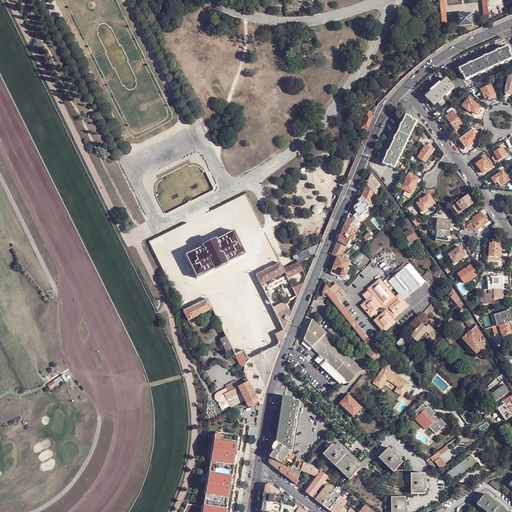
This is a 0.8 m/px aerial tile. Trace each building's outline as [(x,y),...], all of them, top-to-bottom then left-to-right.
[(480,13),(450,16),(450,18),(451,21),(453,23),(456,25),(459,26),(473,24),(475,23),(478,22),(480,19),(480,16),(480,13)] [(459,68),(461,73),(462,74),(465,80),(490,69),(489,68),(493,66),(493,67),(511,58),(511,48),(510,49),(508,46),(500,50),(499,49),(496,50),(497,51),(487,56),(487,55),(484,56),(484,57),(471,63),(471,62),(468,63),(468,64),(459,68)] [(461,76),(459,77),(450,83),(451,83),(451,84),(454,88),(454,89),(460,95),(467,90),(468,89),(462,76),(462,77),(461,76)] [(450,92),(454,89),(454,88),(451,84),(451,83),(450,83),(447,79),(441,83),(440,83),(431,91),(425,96),(429,101),(429,100),(433,106),(438,102),(436,101),(439,99),(440,100),(448,93),(447,92),(449,90),(450,92)] [(492,93),(494,92),(490,84),(480,90),(485,99),(487,97),(489,100),(494,98),(494,97),(494,96),(493,96),(492,93)] [(462,105),(468,111),(469,110),(470,109),(475,113),(480,107),(469,97),(462,105)] [(445,116),(449,121),(456,130),(463,124),(461,121),(453,110),(454,109),(452,106),(446,110),(448,113),(445,116)] [(363,126),(369,129),(374,117),(368,115),(366,118),(365,123),(363,126)] [(389,152),(387,155),(383,164),(388,166),(389,165),(394,168),(417,122),(411,119),(411,118),(406,115),(402,124),(400,127),(396,136),(394,140),(389,152)] [(460,139),(465,146),(467,145),(468,146),(480,138),(473,130),(475,128),(474,128),(460,139)] [(313,163),(325,156),(328,159),(330,157),(325,148),(326,143),(323,138),(323,137),(305,148),(306,149),(306,150),(313,163)] [(426,147),(424,146),(417,157),(425,162),(430,155),(431,153),(430,152),(429,152),(430,152),(432,149),(430,147),(427,146),(426,147)] [(502,147),(493,152),(495,155),(492,157),(495,162),(498,160),(507,155),(502,147)] [(484,157),(477,163),(483,172),(491,166),(485,157),(484,157)] [(501,182),(502,184),(503,185),(510,180),(503,170),(492,178),(495,183),(497,181),(499,180),(501,182)] [(372,173),(367,183),(375,193),(380,183),(372,173)] [(404,190),(410,192),(417,178),(412,176),(409,175),(407,174),(401,188),(404,190)] [(375,193),(367,183),(362,195),(370,205),(375,193)] [(422,212),(427,208),(435,202),(428,194),(426,195),(419,200),(415,203),(422,212)] [(370,205),(362,195),(358,199),(359,201),(355,205),(354,207),(354,209),(356,210),(357,212),(354,215),(358,220),(360,221),(363,218),(361,216),(368,209),(367,207),(370,205)] [(466,205),(467,207),(473,202),(468,195),(455,204),(456,207),(458,205),(461,209),(466,205)] [(428,209),(427,208),(422,212),(415,203),(414,204),(422,214),(428,209)] [(322,211),(318,206),(314,207),(312,212),(315,216),(320,215),(322,211)] [(469,224),(473,229),(475,227),(479,233),(483,230),(481,226),(488,221),(481,211),(475,215),(477,218),(469,224)] [(354,215),(349,213),(346,221),(353,228),(358,220),(354,215)] [(418,216),(411,220),(415,226),(421,222),(418,216)] [(435,229),(449,231),(451,220),(436,218),(435,229)] [(353,228),(346,221),(342,230),(351,236),(354,239),(356,234),(353,232),(354,229),(353,228)] [(423,246),(411,228),(403,234),(408,242),(406,244),(409,249),(414,246),(417,251),(423,246)] [(448,241),(449,231),(435,229),(430,228),(430,234),(435,235),(435,240),(448,241)] [(351,236),(342,230),(338,240),(347,246),(351,236)] [(238,259),(246,255),(246,254),(241,242),(235,231),(234,231),(226,235),(217,240),(217,239),(210,243),(194,251),(185,255),(186,255),(185,256),(191,267),(197,278),(197,279),(205,275),(205,274),(214,270),(221,267),(225,265),(229,263),(228,263),(237,258),(238,259)] [(342,258),(345,254),(342,252),(346,248),(349,250),(350,249),(347,246),(338,240),(332,254),(338,256),(342,258)] [(489,255),(498,256),(501,256),(501,251),(499,251),(499,247),(499,243),(499,241),(494,240),(493,240),(493,242),(489,242),(489,255)] [(454,263),(464,256),(466,255),(462,250),(460,251),(457,247),(448,254),(454,263)] [(352,260),(353,262),(356,265),(368,253),(363,248),(352,260)] [(362,270),(372,258),(368,254),(357,266),(362,270)] [(342,258),(338,256),(331,273),(339,275),(339,274),(346,276),(348,270),(347,269),(350,261),(342,258)] [(284,273),(285,272),(283,268),(280,263),(271,267),(268,269),(264,271),(256,275),(261,285),(284,273)] [(471,269),(473,268),(470,264),(466,267),(467,267),(465,269),(464,268),(457,273),(464,282),(467,280),(468,281),(476,276),(473,272),(471,269)] [(300,265),(285,272),(285,273),(284,273),(287,279),(303,271),(300,265)] [(403,268),(387,281),(390,284),(393,288),(398,293),(404,300),(419,286),(403,268)] [(441,271),(438,268),(432,275),(435,277),(437,277),(439,276),(440,274),(441,271)] [(428,281),(432,275),(428,271),(423,277),(428,281)] [(488,289),(502,288),(502,283),(503,280),(498,280),(498,276),(491,276),(491,281),(487,281),(488,289)] [(367,290),(371,295),(382,308),(385,310),(393,320),(409,306),(404,300),(398,293),(395,296),(390,290),(387,287),(379,278),(366,289),(367,290)] [(297,299),(304,282),(292,288),(296,296),(297,299)] [(336,283),(330,288),(340,300),(345,295),(342,291),(341,289),(336,283)] [(330,288),(327,284),(324,291),(324,293),(324,294),(326,295),(327,294),(328,293),(368,344),(372,341),(340,300),(330,288)] [(488,289),(484,289),(484,296),(484,303),(493,303),(494,299),(503,298),(502,288),(488,289)] [(448,295),(460,308),(460,307),(463,305),(453,289),(448,295)] [(371,295),(367,290),(361,295),(366,300),(371,295)] [(366,300),(359,306),(370,318),(374,315),(377,313),(382,308),(371,295),(366,300)] [(183,311),(188,321),(212,309),(208,299),(199,303),(192,306),(192,307),(183,311)] [(434,300),(427,308),(431,312),(438,304),(434,300)] [(283,331),(291,313),(285,302),(285,301),(272,308),(283,330),(283,331)] [(376,318),(373,321),(384,333),(396,323),(393,320),(385,310),(379,315),(376,318)] [(509,321),(511,320),(508,310),(494,315),(497,325),(498,325),(509,321)] [(475,323),(468,313),(465,313),(465,314),(468,319),(465,321),(469,327),(475,323)] [(337,370),(349,357),(346,354),(341,349),(342,347),(312,319),(304,339),(308,343),(320,354),(337,370)] [(511,331),(509,321),(498,325),(502,336),(506,334),(506,333),(511,331)] [(429,324),(426,327),(421,323),(417,328),(416,328),(414,331),(415,331),(411,336),(418,342),(423,335),(431,341),(436,335),(435,335),(437,332),(433,328),(429,324)] [(476,352),(485,345),(479,338),(483,335),(477,325),(463,338),(476,352)] [(277,346),(283,331),(283,330),(275,334),(278,341),(278,343),(276,346),(277,347),(277,346)] [(485,345),(487,342),(483,335),(479,338),(485,345)] [(226,336),(220,339),(229,357),(235,354),(226,336)] [(404,336),(397,344),(401,347),(407,339),(404,336)] [(385,358),(382,354),(374,346),(368,352),(376,360),(378,358),(382,362),(385,358)] [(245,360),(248,358),(247,357),(246,355),(243,350),(235,354),(240,364),(245,361),(245,360)] [(345,379),(337,370),(320,354),(315,360),(340,384),(341,383),(345,379)] [(362,369),(349,357),(337,370),(345,379),(348,382),(349,382),(362,369)] [(388,360),(385,366),(390,369),(394,364),(388,360)] [(390,369),(385,366),(373,382),(381,387),(384,381),(382,380),(386,374),(393,380),(392,381),(399,386),(397,390),(404,394),(411,384),(404,380),(404,379),(390,369)] [(356,393),(374,371),(370,368),(352,391),(355,394),(356,393)] [(61,377),(48,384),(51,389),(64,382),(61,377)] [(226,390),(227,392),(248,382),(247,377),(237,382),(236,380),(225,385),(227,387),(226,388),(227,389),(226,390)] [(227,392),(224,394),(226,399),(241,392),(248,406),(258,401),(248,382),(227,392)] [(494,402),(510,390),(505,383),(489,395),(494,402)] [(363,407),(349,394),(350,394),(349,394),(339,405),(341,404),(354,415),(353,416),(354,416),(363,407)] [(511,394),(500,404),(501,406),(498,408),(506,419),(511,415),(511,411),(507,404),(511,400),(511,394)] [(285,396),(284,396),(276,442),(278,443),(285,396)] [(293,398),(285,396),(278,443),(289,451),(290,450),(292,451),(293,445),(292,445),(292,443),(293,442),(294,439),(293,439),(294,426),(296,427),(296,424),(295,423),(297,410),(299,410),(299,407),(298,406),(298,402),(293,400),(293,398)] [(424,405),(415,413),(419,416),(429,428),(436,435),(447,425),(440,418),(437,420),(434,416),(436,414),(429,406),(427,408),(424,405)] [(468,411),(462,416),(468,424),(473,419),(468,411)] [(426,431),(429,428),(419,416),(415,419),(426,431)] [(311,446),(326,430),(314,418),(310,422),(318,431),(307,442),(311,446)] [(204,459),(195,505),(201,506),(200,511),(228,511),(242,437),(214,432),(209,460),(204,459)] [(278,443),(276,442),(273,447),(273,449),(274,451),(271,457),(279,461),(282,462),(290,451),(289,451),(278,443)] [(335,446),(333,443),(331,445),(328,442),(325,446),(327,449),(323,454),(349,479),(360,468),(359,466),(351,459),(350,460),(345,455),(346,454),(344,453),(336,445),(335,446)] [(400,454),(399,452),(393,448),(392,449),(390,446),(380,457),(394,471),(405,461),(402,458),(403,457),(400,454)] [(444,455),(441,451),(430,459),(433,463),(444,455)] [(472,455),(472,456),(448,473),(447,473),(454,479),(455,478),(454,478),(476,462),(477,462),(473,457),(472,455)] [(305,460),(304,460),(301,458),(299,461),(296,460),(294,466),(302,472),(301,470),(304,462),(305,460)] [(278,463),(270,459),(270,461),(271,464),(279,470),(283,465),(278,463)] [(321,487),(325,481),(327,479),(328,476),(319,470),(314,467),(304,462),(301,470),(316,476),(317,477),(307,492),(313,497),(317,491),(321,487)] [(283,465),(279,470),(286,476),(291,470),(292,468),(286,465),(286,466),(283,465)] [(302,472),(294,466),(292,468),(291,470),(299,477),(302,472)] [(299,477),(291,470),(286,476),(297,484),(298,481),(299,477)] [(429,486),(429,483),(429,477),(428,477),(428,473),(413,474),(414,493),(428,493),(428,490),(429,490),(429,486)] [(498,490),(501,486),(493,480),(490,483),(498,490)] [(334,491),(335,489),(325,481),(321,487),(323,489),(320,493),(317,491),(313,497),(323,505),(334,491)] [(464,482),(455,488),(460,493),(468,488),(464,482)] [(279,495),(279,492),(272,486),(270,485),(268,485),(266,486),(265,488),(265,492),(279,495)] [(329,510),(340,496),(334,491),(323,505),(329,510)] [(294,508),(295,505),(279,492),(279,495),(265,492),(264,494),(263,502),(276,504),(277,504),(278,501),(283,502),(283,505),(284,505),(289,507),(294,508)] [(495,500),(491,496),(485,492),(477,503),(488,511),(510,511),(509,511),(505,508),(495,500)] [(339,511),(343,507),(347,501),(340,496),(329,510),(331,511),(339,511)] [(407,511),(408,509),(408,507),(408,501),(407,501),(406,498),(393,498),(392,511),(407,511)] [(263,502),(261,511),(267,511),(283,511),(284,505),(283,505),(277,504),(276,504),(263,502)]
